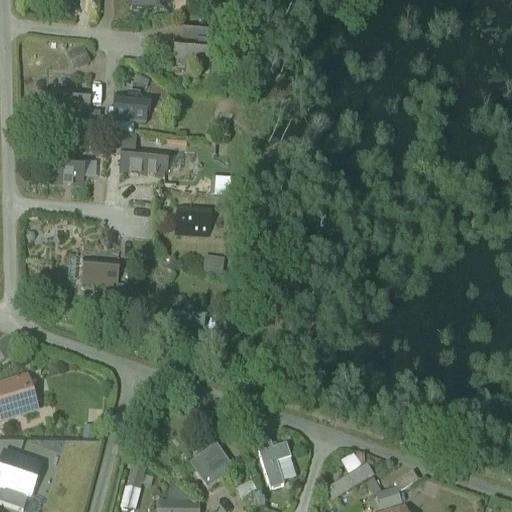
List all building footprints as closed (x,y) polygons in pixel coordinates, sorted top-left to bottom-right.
[(78,0),(55,0),(54,8),(78,10),(78,0)] [(171,0),(131,0),(130,12),(170,14),(171,0)] [(218,28),(185,26),(183,42),(183,43),(210,45),(210,46),(216,46),(218,28)] [(210,45),(183,43),(183,42),(176,41),(173,69),(208,72),(210,51),(212,51),(212,48),(210,48),(210,46),(209,46),(210,45)] [(91,97),(56,94),(54,116),(89,119),(91,97)] [(150,98),(115,96),(113,121),(148,124),(150,98)] [(168,156),(121,152),(119,175),(166,180),(168,156)] [(84,162),(51,159),(49,186),(82,188),(84,162)] [(210,212),(177,210),(175,236),(209,238),(210,212)] [(119,264),(83,261),(81,286),(117,289),(119,264)] [(204,312),(171,310),(169,336),(203,338),(204,312)] [(28,384),(0,392),(0,425),(0,426),(37,413),(28,384)] [(272,453),(269,444),(255,448),(269,494),(284,489),(277,467),(272,453)] [(286,449),(272,453),(277,467),(290,463),(286,449)] [(215,450),(198,461),(204,470),(196,475),(207,492),(232,475),(215,450)] [(23,511),(39,472),(3,460),(0,469),(0,492),(4,494),(0,504),(0,508),(12,511),(23,511)] [(367,485),(353,464),(344,470),(359,490),(367,485)] [(143,474),(133,471),(128,490),(138,493),(143,474)] [(416,478),(397,490),(402,500),(421,488),(416,478)]
